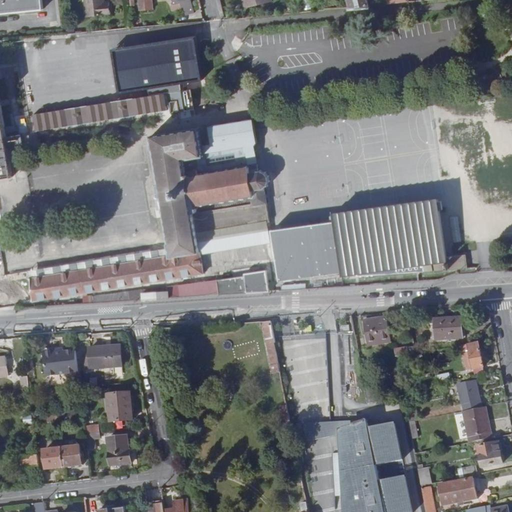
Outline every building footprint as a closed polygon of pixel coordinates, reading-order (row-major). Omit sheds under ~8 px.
[(0,0),(0,14),(43,11),(42,0),(0,0)] [(86,0),(88,16),(112,14),(111,1),(106,2),(105,0),(86,0)] [(139,0),(141,12),(154,10),(153,0),(139,0)] [(173,0),(174,4),(181,3),(182,7),(185,7),(187,15),(194,13),(190,0),(173,0)] [(3,41),(0,41),(0,178),(12,176),(5,131),(4,126),(0,99),(0,64),(6,63),(3,41)] [(33,112),(36,130),(168,109),(165,92),(33,112)] [(0,306),(55,297),(92,291),(203,273),(202,269),(200,254),(196,233),(269,221),(264,190),(265,190),(265,189),(265,187),(267,185),(268,187),(269,185),(267,184),(268,181),(270,182),(271,180),(269,180),(268,177),(270,176),(270,174),(268,175),(266,173),(268,171),(266,170),(265,172),(262,171),(262,169),(261,169),(261,170),(259,171),(255,146),(258,142),(254,118),(247,118),(240,121),(232,120),(225,123),(218,122),(210,125),(214,152),(204,153),(200,126),(152,134),(154,147),(155,147),(161,183),(165,208),(171,243),(170,243),(172,254),(0,282),(0,306)] [(165,208),(161,183),(155,184),(159,209),(165,208)] [(357,276),(465,267),(464,257),(445,259),(438,200),(335,214),(336,221),(272,230),(279,279),(342,271),(343,274),(357,272),(357,276)] [(196,233),(200,254),(273,242),(269,221),(196,233)] [(154,299),(269,291),(265,269),(242,273),(243,275),(93,296),(94,303),(143,300),(142,292),(154,291),(154,299)] [(94,303),(93,296),(92,291),(55,297),(56,303),(56,306),(94,303)] [(143,300),(154,299),(154,291),(142,292),(143,300)] [(394,343),(390,323),(386,324),(385,317),(364,322),(370,348),(394,343)] [(462,319),(435,321),(437,341),(463,339),(462,319)] [(271,322),(263,323),(273,366),(279,365),(271,322)] [(314,397),(329,396),(324,336),(283,339),(285,361),(294,360),(295,368),(291,368),(292,380),(304,379),(305,392),(314,392),(314,397)] [(484,366),(479,342),(461,346),(466,370),(484,366)] [(89,349),(90,357),(91,368),(122,366),(120,347),(89,349)] [(52,350),(45,351),(43,354),(45,376),(78,373),(75,350),(64,352),(57,353),(52,350)] [(438,381),(450,379),(448,372),(436,374),(438,381)] [(23,390),(29,389),(28,377),(21,378),(23,390)] [(402,384),(403,390),(421,386),(419,380),(402,384)] [(472,410),(482,408),(476,381),(459,385),(463,405),(470,403),(472,410)] [(374,385),(365,387),(368,404),(377,402),(374,385)] [(131,393),(109,395),(112,423),(134,420),(131,393)] [(489,418),(487,407),(482,408),(472,410),(464,412),(469,438),(490,433),(487,418),(489,418)] [(368,413),(359,414),(363,430),(365,438),(370,437),(369,430),(372,430),(368,413)] [(302,442),(340,435),(363,430),(359,414),(299,426),(302,442)] [(415,422),(410,423),(413,440),(418,438),(415,422)] [(363,430),(340,435),(344,511),(413,511),(407,478),(381,483),(378,466),(404,460),(397,425),(372,430),(369,430),(370,437),(365,438),(363,430)] [(96,434),(101,433),(100,427),(85,429),(86,435),(96,434)] [(470,443),(493,438),(492,433),(490,433),(469,438),(470,443)] [(86,435),(87,447),(97,446),(96,440),(96,434),(86,435)] [(129,437),(110,440),(113,466),(132,464),(129,437)] [(499,443),(479,447),(483,468),(503,464),(499,443)] [(63,449),(64,468),(83,466),(81,447),(63,449)] [(46,470),(64,468),(63,449),(44,452),(46,470)] [(21,469),(38,467),(37,456),(20,457),(21,469)] [(461,479),(477,475),(475,468),(460,471),(461,479)] [(429,469),(419,472),(422,487),(433,485),(429,469)] [(474,479),(440,486),(444,507),(478,500),(474,479)] [(427,511),(435,511),(431,489),(423,490),(427,511)] [(166,511),(189,511),(188,502),(174,503),(175,511),(166,511)]
